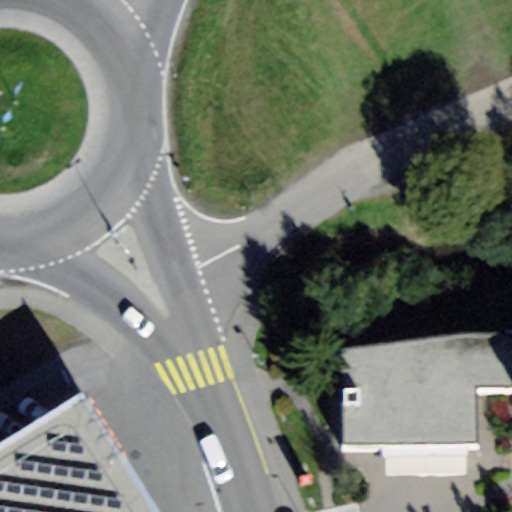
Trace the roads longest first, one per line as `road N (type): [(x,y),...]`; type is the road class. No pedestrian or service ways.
road 1 (residential): [(88,202),(124,240),(184,342),(249,511)]
road 2 (primary): [(88,202),(113,170),(127,131),(127,91),(114,52),(88,20)]
